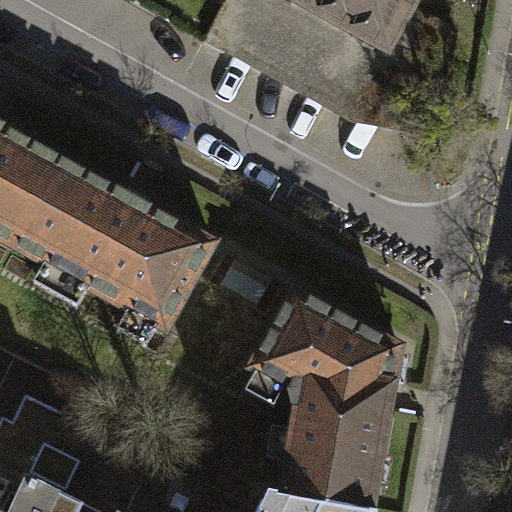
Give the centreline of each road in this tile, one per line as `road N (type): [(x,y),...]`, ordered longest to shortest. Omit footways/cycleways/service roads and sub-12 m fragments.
road 1 (residential): [(501,282),(0,2)]
road 2 (residential): [(459,511),(501,282)]
